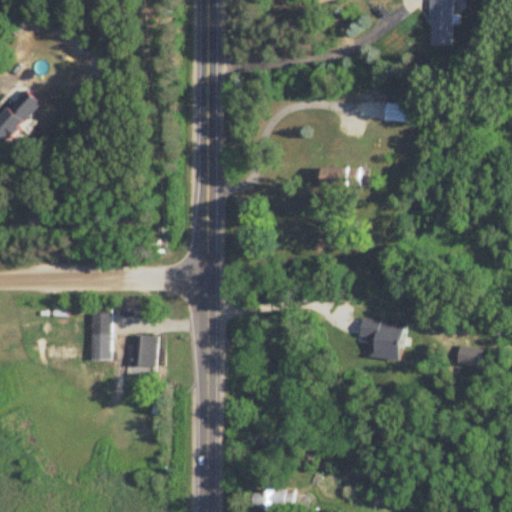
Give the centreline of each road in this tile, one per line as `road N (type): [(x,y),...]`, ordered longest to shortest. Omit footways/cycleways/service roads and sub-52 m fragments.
road 1 (tertiary): [(206,279),(204,0)]
road 2 (tertiary): [(205,511),(206,279)]
road 3 (residential): [(0,276),(206,279)]
